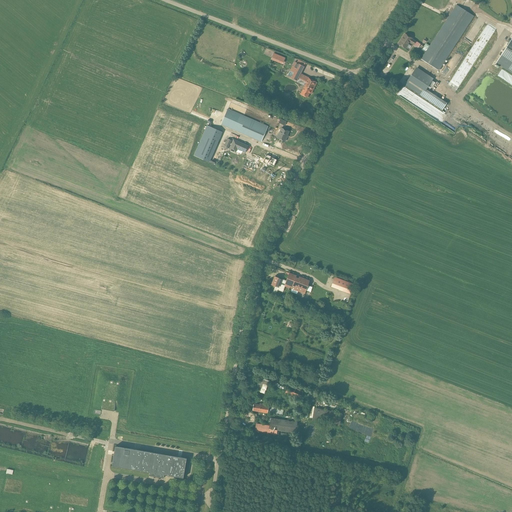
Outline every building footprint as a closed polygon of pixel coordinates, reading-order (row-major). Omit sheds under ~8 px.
[(423,57),(421,59),(425,62),(438,70),(474,16),(461,8),(456,5),(430,46),(423,57)] [(412,38),(405,34),(398,44),(405,49),(409,42),(413,45),(415,41),(412,39),(412,38)] [(500,67),(501,65),(511,72),(511,37),(495,64),(500,67)] [(282,65),(285,58),(273,53),(270,59),(282,65)] [(295,62),(288,76),(297,81),(304,67),(295,62)] [(415,70),(405,85),(421,96),(422,96),(424,98),(426,94),(424,93),(426,89),(428,86),(432,81),(415,70)] [(309,93),(311,94),(317,83),(308,78),(300,94),(307,98),(309,93)] [(268,127),(228,109),(221,124),(261,142),(266,131),(268,127)] [(222,132),(207,125),(194,155),(209,162),(222,132)] [(289,131),(281,128),(277,138),(285,142),(289,131)] [(235,152),(237,149),(245,152),(248,146),(234,139),(229,150),(235,152)] [(267,153),(264,161),(265,162),(264,164),(268,166),(269,163),(270,164),(271,163),(275,165),(278,158),(272,155),(267,153)] [(284,286),(291,289),(296,276),(289,273),(286,281),(281,279),(275,277),(272,285),(283,289),(284,286)] [(296,276),(291,289),(305,294),(310,281),(296,276)] [(331,287),(350,293),(353,284),(335,278),(331,287)] [(259,380),(256,390),(260,392),(263,384),(268,386),(269,381),(261,378),(260,380),(259,380)] [(303,391),(288,385),(285,394),(300,400),(303,391)] [(103,399),(101,408),(114,411),(115,401),(103,399)] [(284,408),(260,403),(260,405),(254,404),(252,411),(283,416),(284,408)] [(312,407),(310,417),(321,419),(322,415),(338,418),(339,412),(312,407)] [(297,423),(271,418),(270,426),(256,423),(254,431),(268,433),(273,434),(274,430),(295,433),(297,423)] [(187,458),(115,446),(112,466),(150,472),(149,476),(164,478),(164,475),(183,478),(187,458)]
